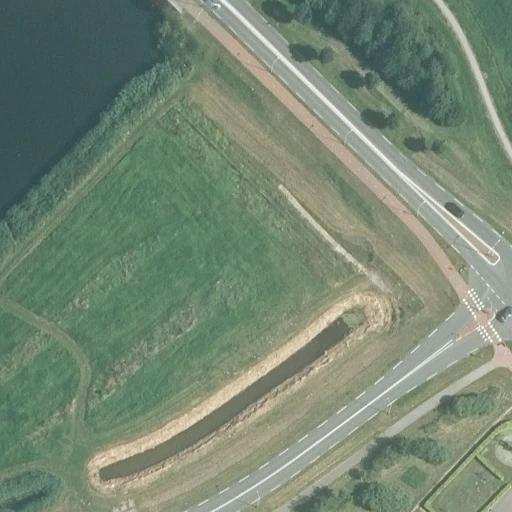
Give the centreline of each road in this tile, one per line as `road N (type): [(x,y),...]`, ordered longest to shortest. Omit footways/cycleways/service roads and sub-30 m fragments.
road 1 (tertiary): [(209,0),(498,292)]
road 2 (tertiary): [(511,262),(385,151),(235,0)]
road 3 (tertiary): [(215,511),(432,357)]
